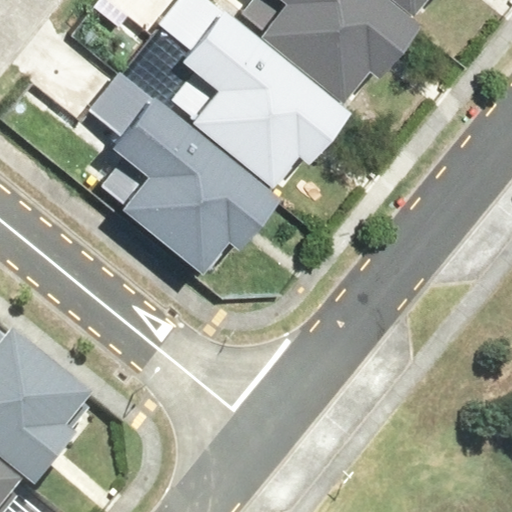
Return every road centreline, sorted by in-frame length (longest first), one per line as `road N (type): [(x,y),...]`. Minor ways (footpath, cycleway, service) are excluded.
road 1 (residential): [(262,442),(511,121)]
road 2 (residential): [(0,224),(262,442)]
